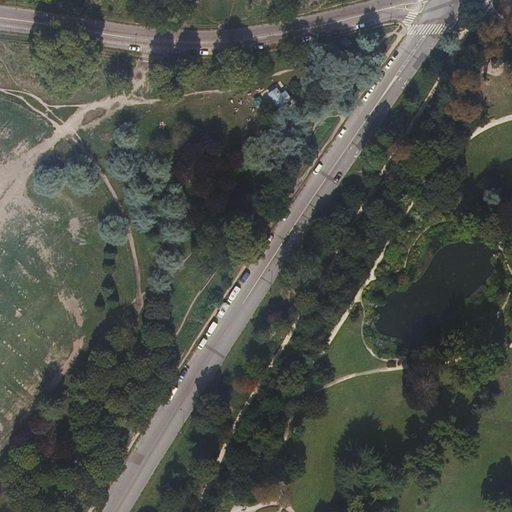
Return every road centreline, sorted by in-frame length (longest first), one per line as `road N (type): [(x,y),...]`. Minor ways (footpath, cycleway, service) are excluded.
road 1 (tertiary): [(433,22),(249,292),(113,511)]
road 2 (unknown): [(0,89),(51,110),(85,146),(117,197),(140,262),(138,315),(116,385),(53,511)]
road 3 (unclassified): [(0,18),(163,41),(244,40),(386,8)]
